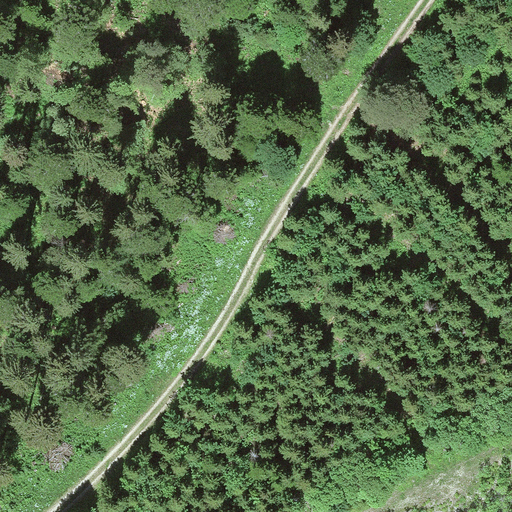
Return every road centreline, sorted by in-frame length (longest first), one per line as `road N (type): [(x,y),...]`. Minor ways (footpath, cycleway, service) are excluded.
road 1 (track): [(53,511),(167,392),(217,325),(341,118),(424,0)]
road 2 (track): [(511,445),(369,511)]
